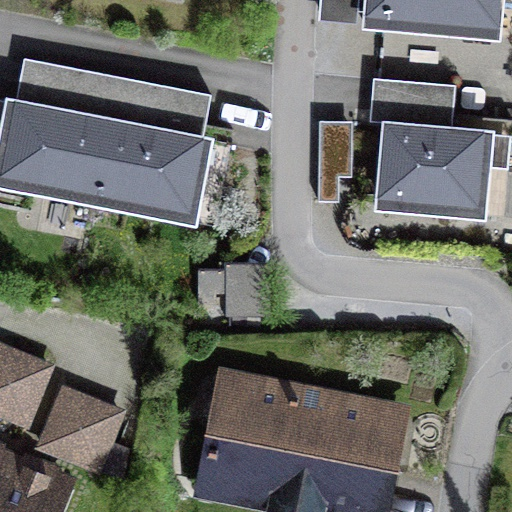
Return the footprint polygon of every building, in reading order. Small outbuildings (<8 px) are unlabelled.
[(459,23),(458,33),(497,36),(499,0),(368,0),(367,15),(459,23)] [(117,76),(24,58),(18,89),(111,108),(117,76)] [(205,124),(211,94),(117,76),(111,108),(205,124)] [(371,110),(452,116),(455,85),(373,77),(371,110)] [(34,180),(95,191),(109,120),(15,102),(7,143),(1,142),(0,147),(0,183),(33,189),(34,180)] [(202,138),(109,120),(95,191),(156,203),(154,213),(193,221),(201,181),(195,179),(202,138)] [(481,214),(485,170),(480,169),(483,132),(385,123),(379,196),(445,202),(444,211),(481,214)] [(229,293),(229,270),(198,270),(198,304),(215,304),(215,293),(229,293)] [(0,346),(0,405),(21,355),(0,346)] [(21,355),(0,405),(0,411),(25,422),(48,367),(21,355)] [(379,511),(394,449),(389,440),(377,436),(382,411),(322,399),(319,413),(298,409),(300,395),(240,383),(234,416),(219,413),(214,437),(210,436),(204,486),(274,500),(272,511),(277,511),(379,511)] [(64,389),(41,445),(69,456),(92,401),(64,389)] [(92,401),(69,456),(97,467),(119,412),(92,401)] [(0,457),(0,484),(10,461),(0,457)] [(0,511),(52,511),(65,484),(10,461),(0,484),(0,511)]
